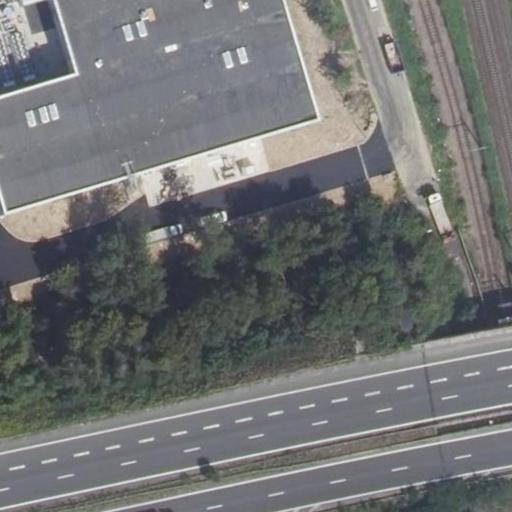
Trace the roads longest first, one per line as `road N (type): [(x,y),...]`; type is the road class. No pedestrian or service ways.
road 1 (trunk): [(511,385),(0,490)]
road 2 (trunk): [(187,511),(511,447)]
road 3 (residential): [(361,0),(449,270)]
road 4 (track): [(449,270),(510,511)]
